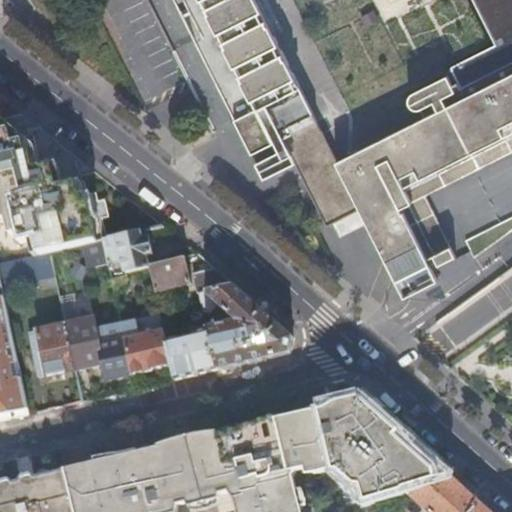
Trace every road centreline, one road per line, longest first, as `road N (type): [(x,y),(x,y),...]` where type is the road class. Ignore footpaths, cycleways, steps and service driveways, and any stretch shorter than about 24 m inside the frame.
road 1 (residential): [(0,50),(368,354)]
road 2 (residential): [(368,354),(0,447)]
road 3 (residential): [(368,354),(511,482)]
